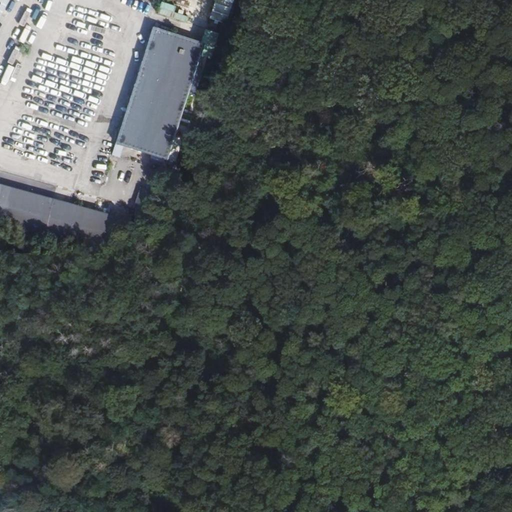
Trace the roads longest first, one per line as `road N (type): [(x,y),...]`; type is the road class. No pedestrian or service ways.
road 1 (unknown): [(87,0),(121,13),(127,26),(88,167),(75,172),(0,153)]
road 2 (track): [(511,46),(339,0)]
